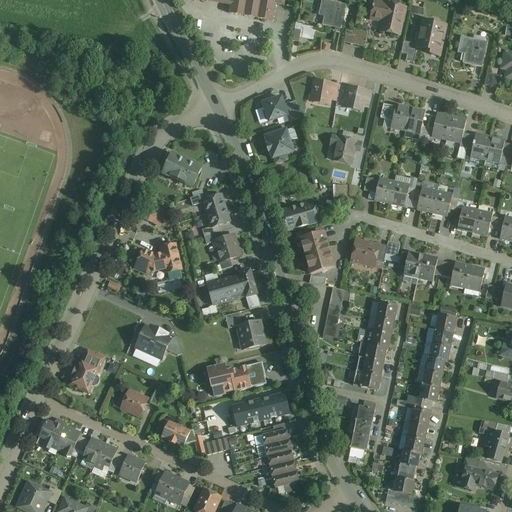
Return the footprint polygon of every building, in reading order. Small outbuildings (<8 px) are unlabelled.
[(207,0),(207,2),(231,6),(230,14),(273,22),(275,4),(284,6),(284,0),(207,0)] [(346,6),(322,1),(320,12),(325,13),(323,26),(341,30),(346,6)] [(405,10),(375,3),(374,8),(373,8),(373,9),(374,10),(373,14),(384,17),(381,31),(399,35),(405,10)] [(424,9),(412,7),(411,14),(422,17),(424,9)] [(446,27),(422,22),(420,33),(426,34),(423,47),(429,48),(428,52),(430,55),(437,57),(440,55),(441,50),(446,27)] [(316,29),(302,26),(301,31),(300,38),(313,41),(316,29)] [(300,38),(301,31),(295,30),(293,42),(299,43),(300,38)] [(361,32),(354,30),(353,32),(350,45),(358,46),(361,32)] [(353,32),(346,31),(344,43),(350,45),(353,32)] [(361,32),(358,46),(364,48),(367,33),(361,32)] [(487,43),(461,38),(459,47),(466,48),(463,64),(482,68),(487,43)] [(410,44),(404,42),(401,54),(407,55),(408,49),(410,44)] [(416,51),(408,49),(407,55),(406,62),(413,64),(416,51)] [(511,54),(505,53),(503,65),(509,66),(506,79),(511,79),(511,54)] [(494,75),(487,74),(484,86),(491,87),(494,75)] [(501,77),(494,75),(491,87),(498,89),(501,77)] [(330,84),(314,82),(312,96),(315,96),(314,103),(330,106),(331,101),(331,98),(328,97),(330,84)] [(339,85),(330,84),(328,97),(331,98),(331,101),(336,102),(339,85)] [(364,91),(349,88),(346,101),(348,102),(347,109),(362,113),(363,108),(364,105),(361,104),(364,91)] [(373,93),(364,91),(361,104),(364,105),(363,108),(369,109),(373,93)] [(281,98),(263,105),(265,110),(264,113),(266,120),(269,121),(269,123),(287,117),(288,117),(284,106),(281,98)] [(295,102),(284,106),(288,117),(287,117),(289,123),(301,119),(295,102)] [(396,108),(384,106),(381,119),(392,122),(396,108)] [(410,111),(404,110),(404,109),(396,107),(396,108),(392,122),(391,128),(406,132),(410,110),(410,111)] [(425,113),(417,111),(416,112),(411,111),(411,110),(410,110),(406,132),(420,135),(422,128),(425,115),(425,113)] [(431,116),(425,115),(422,128),(428,130),(431,116)] [(431,116),(428,130),(433,131),(436,117),(431,116)] [(445,118),(437,116),(436,117),(433,131),(432,138),(447,141),(451,119),(451,120),(445,119),(445,118)] [(457,121),(452,120),(452,119),(451,119),(447,141),(461,144),(463,135),(466,122),(457,120),(457,121)] [(280,126),(265,132),(267,138),(282,132),(280,126)] [(267,138),(265,138),(268,145),(267,146),(269,153),(270,153),(273,160),(274,160),(276,166),(285,163),(283,156),(294,153),(286,131),(282,132),(267,138)] [(469,136),(463,135),(461,144),(460,148),(466,150),(469,136)] [(475,137),(469,136),(466,150),(472,151),(475,137)] [(484,138),(475,136),(475,137),(472,151),(470,158),(485,161),(490,139),(489,140),(484,139),(484,138)] [(356,142),(338,138),(332,137),(330,146),(336,148),(333,162),(351,165),(356,142)] [(505,143),(496,141),(496,142),(490,140),(490,139),(485,161),(500,164),(501,158),(504,144),(505,143)] [(510,145),(504,144),(501,158),(507,159),(510,145)] [(202,169),(172,155),(169,163),(168,163),(166,167),(167,167),(163,175),(193,188),(196,180),(197,181),(199,177),(198,177),(202,169)] [(349,186),(349,198),(356,200),(362,177),(355,175),(352,186),(349,186)] [(409,189),(415,191),(418,180),(412,178),(410,187),(409,189)] [(373,181),(367,180),(364,192),(370,193),(373,181)] [(379,182),(373,181),(370,193),(376,194),(379,182)] [(394,184),(379,181),(379,182),(376,194),(375,201),(390,204),(394,184)] [(410,187),(394,184),(390,204),(404,207),(404,208),(405,208),(406,201),(409,189),(410,187)] [(334,199),(349,198),(349,186),(333,186),(334,199)] [(406,201),(413,202),(415,191),(409,189),(406,201)] [(437,193),(422,190),(421,192),(419,204),(417,211),(418,211),(432,214),(437,193)] [(452,199),(458,200),(460,191),(454,190),(452,197),(452,199)] [(415,191),(413,202),(419,204),(421,192),(415,191)] [(452,197),(437,193),(432,214),(447,217),(447,218),(449,210),(452,199),(452,197)] [(221,196),(204,202),(208,215),(225,209),(221,196)] [(456,210),(458,202),(458,200),(452,199),(449,210),(455,212),(456,210)] [(314,203),(281,213),(286,232),(320,222),(314,203)] [(161,210),(150,205),(143,220),(154,225),(161,210)] [(225,209),(208,215),(212,228),(230,223),(225,209)] [(477,213),(462,209),(462,211),(459,223),(458,230),(473,233),(477,213)] [(455,212),(453,221),(459,223),(462,211),(456,210),(455,212)] [(493,216),(477,213),(473,233),(487,236),(487,237),(488,237),(489,230),(492,218),(493,216)] [(498,219),(492,218),(489,230),(496,231),(498,219)] [(504,221),(498,219),(496,231),(502,233),(504,221)] [(511,220),(505,219),(502,233),(500,240),(501,240),(501,239),(511,242),(511,220)] [(311,231),(296,236),(298,241),(301,241),(301,240),(312,237),(311,231)] [(221,232),(210,235),(213,243),(214,243),(214,242),(224,239),(221,232)] [(334,268),(324,234),(312,237),(301,240),(301,241),(311,275),(334,268)] [(224,239),(214,242),(214,243),(221,263),(231,260),(240,257),(241,254),(240,250),(238,249),(233,236),(224,239)] [(379,247),(363,244),(364,243),(356,241),(351,263),(375,268),(376,263),(379,247)] [(400,245),(388,243),(387,247),(386,256),(397,258),(400,245)] [(176,245),(160,249),(161,255),(155,257),(150,269),(137,263),(135,269),(152,277),(154,273),(165,270),(166,274),(182,270),(176,245)] [(387,247),(379,245),(379,247),(376,263),(384,264),(386,256),(387,247)] [(155,257),(143,251),(137,263),(150,269),(155,257)] [(408,255),(402,254),(399,268),(405,269),(408,255)] [(417,256),(408,254),(408,255),(405,269),(404,276),(418,279),(423,257),(422,258),(417,257),(417,256)] [(429,259),(423,258),(423,257),(418,279),(433,282),(434,275),(437,262),(438,260),(429,258),(429,259)] [(231,260),(221,263),(219,263),(222,271),(233,268),(231,260)] [(443,263),(437,262),(434,275),(440,277),(443,263)] [(455,266),(443,263),(440,277),(452,279),(455,266)] [(464,266),(455,264),(455,266),(452,279),(450,286),(465,289),(470,267),(469,268),(464,267),(464,266)] [(476,270),(470,269),(470,268),(470,267),(465,289),(480,293),(485,271),(476,269),(476,270)] [(250,271),(239,274),(240,276),(246,297),(246,299),(258,296),(250,271)] [(216,273),(205,277),(207,286),(219,282),(216,273)] [(219,282),(207,286),(213,306),(246,297),(240,276),(219,282)] [(326,279),(311,277),(310,284),(325,287),(326,279)] [(494,287),(488,286),(485,299),(491,301),(492,299),(494,287)] [(511,288),(507,287),(508,286),(507,286),(506,288),(506,290),(503,302),(502,307),(503,308),(503,305),(511,306),(511,288)] [(506,290),(494,287),(492,299),(503,302),(506,290)] [(258,296),(246,299),(250,310),(261,308),(258,296)] [(396,308),(380,305),(378,319),(393,322),(396,308)] [(208,310),(202,312),(205,321),(210,320),(208,310)] [(239,314),(226,317),(229,330),(237,328),(237,327),(242,326),(239,314)] [(455,320),(439,317),(437,331),(452,334),(455,320)] [(393,322),(378,319),(375,333),(391,336),(393,322)] [(242,326),(237,327),(237,328),(243,352),(266,346),(260,322),(242,326)] [(153,331),(145,328),(136,349),(149,355),(159,331),(154,329),(153,331)] [(159,331),(149,355),(162,360),(171,340),(164,336),(165,334),(159,331)] [(375,333),(367,331),(364,345),(370,346),(372,346),(375,333)] [(452,334),(437,331),(434,345),(449,348),(452,334)] [(391,336),(375,333),(372,346),(386,349),(388,350),(391,336)] [(319,336),(313,334),(311,346),(317,347),(319,336)] [(364,345),(362,344),(359,358),(367,360),(370,346),(364,345)] [(449,348),(434,345),(431,358),(431,359),(445,361),(445,362),(447,362),(449,348)] [(372,346),(370,346),(367,360),(381,363),(383,363),(386,349),(372,346)] [(90,347),(71,383),(93,395),(112,359),(90,347)] [(445,361),(431,359),(431,358),(429,358),(426,372),(442,375),(445,362),(445,361)] [(383,363),(381,363),(367,360),(366,365),(364,373),(365,374),(380,377),(382,365),(383,363)] [(111,361),(108,371),(116,374),(119,364),(111,361)] [(246,367),(240,368),(238,361),(225,364),(226,372),(215,375),(213,367),(207,368),(212,389),(213,389),(215,397),(225,395),(225,393),(235,391),(235,392),(251,389),(251,388),(266,385),(265,377),(262,363),(246,367)] [(225,364),(213,367),(215,375),(226,372),(225,364)] [(364,373),(356,372),(353,386),(362,387),(365,374),(364,373)] [(442,375),(426,372),(423,386),(439,389),(442,375)] [(509,376),(494,373),(493,379),(507,383),(509,376)] [(380,377),(365,374),(362,387),(377,391),(380,377)] [(511,386),(501,383),(496,399),(511,403),(511,386)] [(423,386),(417,384),(414,398),(420,399),(432,402),(436,403),(439,389),(423,386)] [(164,392),(157,389),(150,404),(157,407),(164,392)] [(172,393),(165,390),(163,397),(169,400),(172,393)] [(148,401),(129,392),(121,409),(123,413),(126,414),(129,413),(130,413),(140,418),(148,401)] [(284,395),(246,404),(251,425),(264,422),(289,415),(284,395)] [(414,398),(409,397),(408,402),(408,403),(419,405),(420,399),(414,398)] [(432,402),(420,399),(419,405),(430,408),(432,402)] [(419,405),(408,403),(407,409),(408,410),(414,411),(414,410),(429,413),(430,408),(419,405)] [(339,405),(332,404),(330,415),(338,416),(339,405)] [(375,411),(359,407),(357,421),(372,425),(375,411)] [(429,413),(414,410),(414,411),(408,410),(405,420),(412,422),(411,424),(427,428),(430,414),(429,413)] [(398,412),(390,411),(388,419),(396,421),(398,412)] [(372,425),(357,421),(354,435),(370,438),(372,425)] [(60,422),(58,425),(55,424),(54,426),(47,423),(41,436),(38,442),(37,446),(44,449),(45,449),(49,451),(51,447),(59,450),(68,430),(63,428),(65,424),(60,422)] [(190,432),(169,422),(162,438),(169,442),(169,443),(175,446),(176,445),(183,448),(185,445),(195,443),(196,442),(195,438),(193,431),(190,432)] [(243,422),(236,424),(239,436),(245,434),(243,422)] [(264,422),(251,425),(253,430),(264,428),(264,422)] [(511,428),(482,422),(479,434),(484,435),(485,430),(495,433),(496,433),(496,431),(509,435),(511,428)] [(193,431),(195,438),(201,436),(198,424),(192,426),(193,431)] [(285,424),(273,427),(275,434),(286,431),(285,424)] [(427,428),(411,424),(408,438),(424,441),(427,428)] [(81,436),(68,430),(59,450),(66,454),(65,456),(67,459),(70,458),(73,452),(74,449),(80,437),(81,436)] [(275,434),(262,437),(265,447),(289,441),(286,431),(275,434)] [(41,436),(36,433),(33,439),(38,442),(41,436)] [(496,433),(495,433),(491,449),(490,449),(487,459),(502,463),(509,437),(496,433)] [(370,438),(354,435),(351,449),(365,452),(367,452),(370,438)] [(196,442),(195,443),(198,455),(205,454),(203,445),(201,436),(195,438),(196,442)] [(85,440),(80,437),(74,449),(80,452),(85,440)] [(424,441),(408,438),(405,452),(419,455),(421,455),(424,441)] [(227,439),(221,441),(224,452),(229,451),(227,439)] [(91,442),(85,440),(80,452),(85,454),(91,442)] [(104,446),(92,441),(91,442),(85,454),(84,457),(89,459),(87,463),(95,467),(104,446)] [(221,441),(215,442),(218,454),(224,452),(221,441)] [(289,441),(265,447),(267,457),(267,458),(291,452),(289,441)] [(215,442),(209,443),(212,455),(218,454),(215,442)] [(209,443),(203,445),(205,454),(206,457),(212,455),(209,443)] [(117,452),(104,446),(95,467),(103,470),(105,467),(110,469),(111,466),(116,454),(117,452)] [(394,450),(384,448),(382,455),(393,458),(394,450)] [(351,449),(349,458),(363,461),(365,452),(351,449)] [(419,455),(405,452),(404,451),(401,465),(416,468),(419,455)] [(291,452),(267,458),(267,457),(262,459),(264,470),(270,468),(294,462),(291,452)] [(122,457),(116,454),(111,466),(116,469),(122,457)] [(122,457),(116,469),(122,471),(127,459),(122,457)] [(136,462),(129,458),(129,457),(128,457),(127,459),(122,471),(120,475),(121,476),(122,474),(136,481),(136,482),(137,483),(145,465),(136,461),(136,462)] [(480,462),(466,459),(464,469),(469,470),(478,472),(478,470),(479,470),(480,462)] [(294,462),(270,468),(273,479),(297,473),(294,462)] [(416,468),(401,465),(398,479),(414,482),(416,468)] [(63,473),(57,469),(55,474),(61,478),(63,473)] [(498,475),(479,470),(478,470),(478,472),(469,470),(468,474),(465,474),(463,482),(493,491),(498,475)] [(164,475),(158,473),(153,484),(159,487),(164,475)] [(177,479),(165,473),(164,475),(159,487),(156,494),(168,500),(177,479)] [(297,473),(273,479),(275,489),(284,487),(297,484),(299,483),(297,473)] [(190,485),(177,479),(168,500),(180,506),(183,498),(189,486),(190,485)] [(414,482),(398,479),(395,493),(400,494),(406,495),(411,496),(414,482)] [(49,492),(29,483),(22,497),(27,499),(22,511),(24,511),(41,511),(47,502),(51,493),(49,492)] [(297,484),(284,487),(285,493),(287,492),(289,493),(291,493),(293,491),(299,490),(297,484)] [(195,489),(189,486),(183,498),(189,501),(195,489)] [(62,492),(51,487),(49,492),(51,493),(47,502),(55,506),(62,492)] [(106,491),(100,488),(97,494),(103,497),(106,491)] [(213,511),(220,499),(204,491),(197,508),(204,511),(213,511)] [(282,496),(272,491),(269,497),(280,502),(282,496)] [(394,493),(388,491),(386,503),(392,504),(394,493)] [(395,493),(394,493),(392,504),(398,506),(400,494),(395,493)] [(406,495),(400,494),(398,506),(403,507),(406,495)] [(411,496),(406,495),(403,507),(409,508),(412,496),(411,496)] [(418,497),(412,496),(409,508),(415,509),(418,497)] [(85,509),(65,499),(59,511),(85,511),(87,509),(85,509)] [(228,511),(232,504),(225,501),(220,511),(228,511)]
